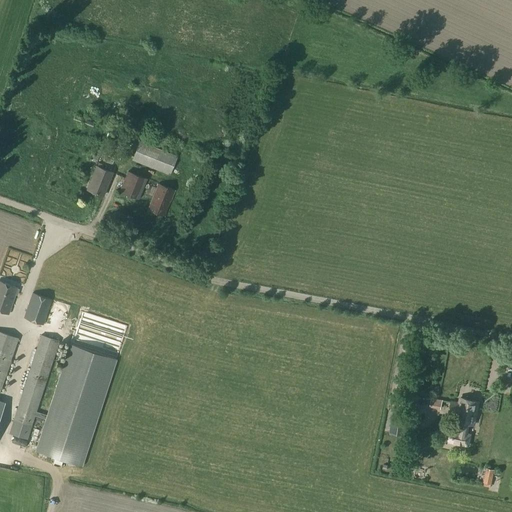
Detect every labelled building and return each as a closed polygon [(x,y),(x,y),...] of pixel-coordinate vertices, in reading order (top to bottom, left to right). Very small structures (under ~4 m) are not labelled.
[(98,93),(82,94),(82,106),(98,105),(98,93)] [(75,115),(73,119),(93,127),(94,122),(75,115)] [(142,133),(131,160),(169,175),(177,156),(154,147),(157,140),(142,133)] [(94,142),(87,160),(92,162),(92,161),(96,162),(103,146),(94,142)] [(107,150),(105,155),(114,159),(116,153),(107,150)] [(127,157),(127,151),(118,151),(118,160),(123,160),(123,157),(127,157)] [(96,167),(87,190),(102,196),(112,173),(102,169),(96,167)] [(127,172),(119,193),(138,200),(142,190),(146,180),(147,179),(127,172)] [(153,195),(147,210),(164,217),(175,190),(157,183),(157,185),(153,195)] [(0,282),(0,310),(8,314),(15,294),(16,295),(18,291),(16,291),(17,288),(0,282)] [(32,294),(23,319),(43,325),(51,300),(32,294)] [(0,331),(0,389),(18,338),(0,331)] [(12,423),(9,435),(27,441),(30,429),(59,341),(41,335),(12,423)] [(69,345),(35,452),(82,467),(116,360),(69,345)] [(447,430),(445,441),(455,443),(453,452),(462,454),(464,445),(467,446),(470,434),(466,434),(468,424),(473,425),(478,402),(460,398),(458,405),(450,404),(448,414),(456,416),(455,421),(460,422),(458,432),(447,430)] [(431,399),(429,407),(441,410),(442,402),(431,399)] [(392,411),(388,434),(401,436),(405,413),(392,411)] [(486,469),(483,484),(491,485),(494,471),(486,469)]
